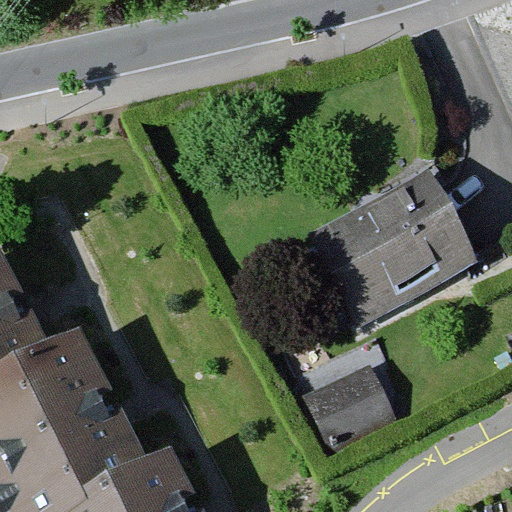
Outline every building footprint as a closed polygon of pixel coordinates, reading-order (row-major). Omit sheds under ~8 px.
[(422,193),(306,254),(351,340),(467,280),(422,193)] [(6,282),(0,284),(0,407),(56,379),(6,282)] [(80,366),(56,379),(0,407),(0,511),(114,511),(146,494),(80,366)] [(364,380),(302,410),(326,460),(388,430),(364,380)] [(188,511),(171,481),(146,494),(114,511),(188,511)]
